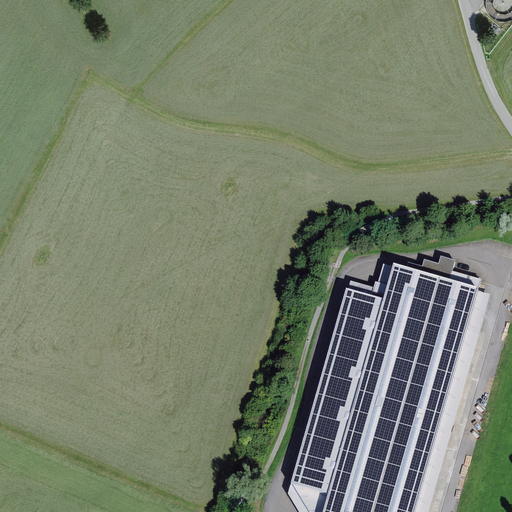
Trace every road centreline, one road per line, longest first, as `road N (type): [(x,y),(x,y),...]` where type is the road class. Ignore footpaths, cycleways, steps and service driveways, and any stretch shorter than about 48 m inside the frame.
road 1 (track): [(98,70),(171,113),(293,141),(358,167),(511,152)]
road 2 (track): [(464,0),(493,97),(511,126)]
